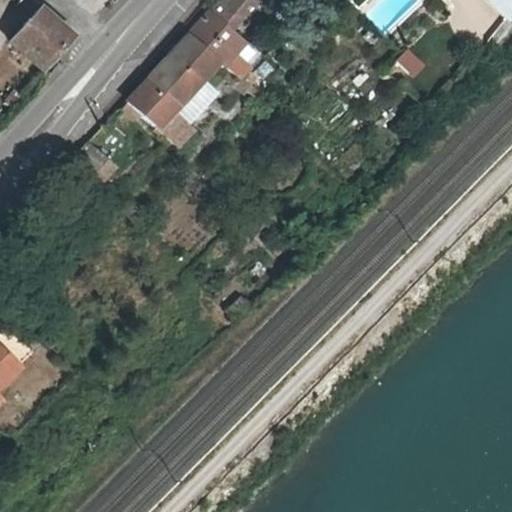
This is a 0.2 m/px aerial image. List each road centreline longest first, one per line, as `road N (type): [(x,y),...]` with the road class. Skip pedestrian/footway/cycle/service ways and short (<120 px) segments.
road 1 (track): [(171,511),(511,168)]
road 2 (primary): [(0,175),(154,0)]
